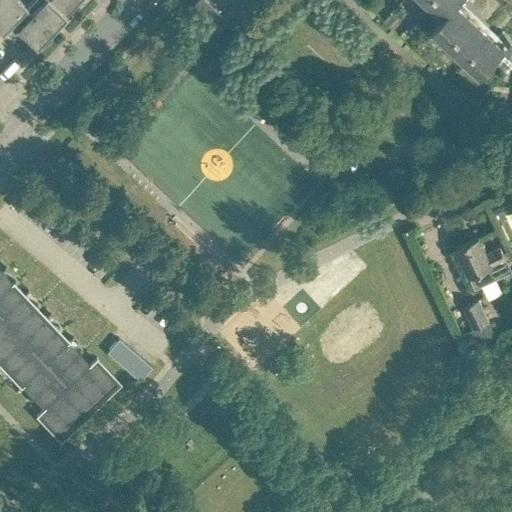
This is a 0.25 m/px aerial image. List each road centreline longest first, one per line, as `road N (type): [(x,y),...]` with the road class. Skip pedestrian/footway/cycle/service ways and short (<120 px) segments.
road 1 (residential): [(148,259),(7,132)]
road 2 (tertiary): [(23,116),(133,0)]
